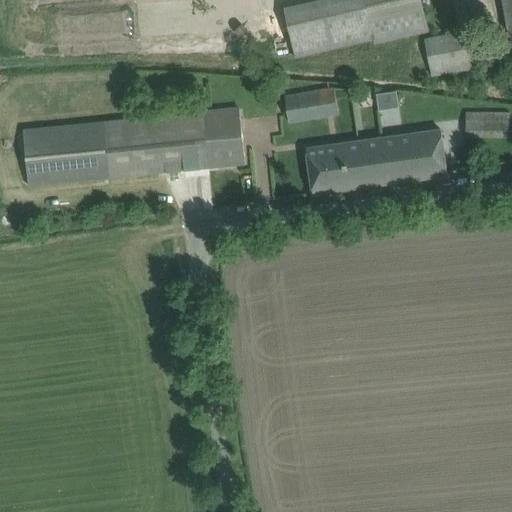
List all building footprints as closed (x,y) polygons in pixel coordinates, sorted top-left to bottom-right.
[(421,0),(326,0),(284,10),(296,59),(375,40),(376,44),(429,31),(421,0)] [(426,40),(432,74),(479,66),(473,32),(426,40)] [(286,97),(290,123),(338,114),(334,88),(286,97)] [(377,108),(398,106),(396,90),(375,92),(377,108)] [(24,129),(27,165),(29,185),(246,164),(240,108),(24,129)] [(462,112),(462,116),(462,136),(511,137),(511,113),(462,112)] [(308,148),(314,193),(314,194),(448,176),(442,130),(308,148)]
